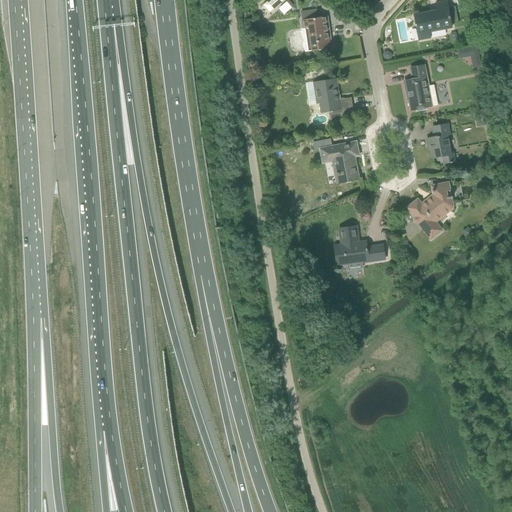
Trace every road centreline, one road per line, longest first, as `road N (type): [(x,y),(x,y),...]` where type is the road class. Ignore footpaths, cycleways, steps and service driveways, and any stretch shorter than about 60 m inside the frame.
road 1 (unclassified): [(321,511),(291,403),(230,0)]
road 2 (motorway): [(230,511),(173,335),(104,17)]
road 3 (motorway): [(163,511),(104,17)]
road 4 (motorway): [(75,0),(110,431)]
road 5 (trunk): [(17,0),(36,318)]
road 6 (trunk): [(204,273),(163,0)]
road 7 (trunk): [(268,511),(204,273)]
road 8 (motorway): [(247,511),(204,273)]
road 9 (motorway): [(36,318),(59,511)]
road 10 (trunk): [(36,318),(36,511)]
road 11 (residential): [(383,122),(404,134),(408,178),(394,187),(380,180),(372,137)]
road 12 (residential): [(383,122),(367,31),(392,0)]
